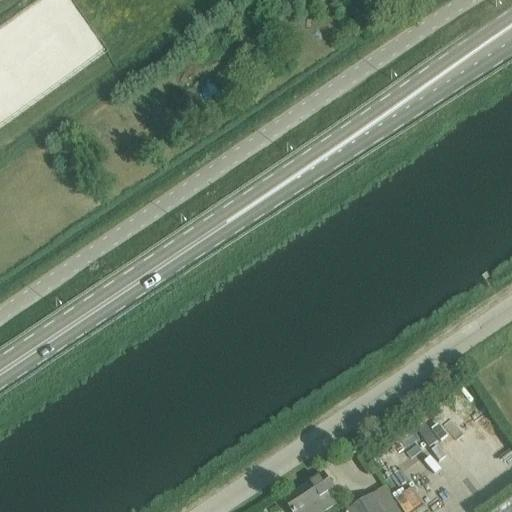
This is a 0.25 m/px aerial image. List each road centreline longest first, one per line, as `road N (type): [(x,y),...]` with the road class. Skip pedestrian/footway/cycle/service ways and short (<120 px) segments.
road 1 (secondary): [(0,374),(511,33)]
road 2 (unclassified): [(0,317),(471,0)]
road 3 (unclassified): [(201,511),(511,303)]
